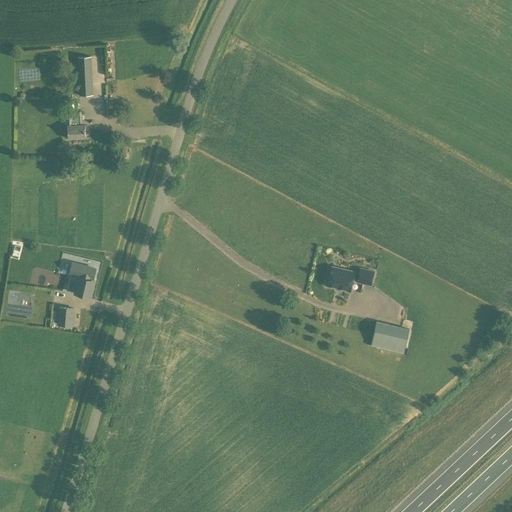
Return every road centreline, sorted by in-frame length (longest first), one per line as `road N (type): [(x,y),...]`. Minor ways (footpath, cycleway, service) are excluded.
road 1 (unclassified): [(67,511),(202,70),(237,0)]
road 2 (motorway): [(511,416),(408,511)]
